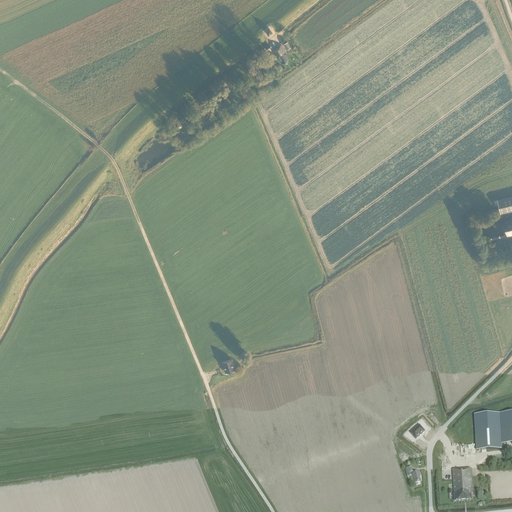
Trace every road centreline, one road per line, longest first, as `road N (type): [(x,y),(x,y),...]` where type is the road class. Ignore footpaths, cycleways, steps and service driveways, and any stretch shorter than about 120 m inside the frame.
road 1 (track): [(201,372),(119,172),(64,119)]
road 2 (unclassified): [(430,511),(431,441),(511,358)]
